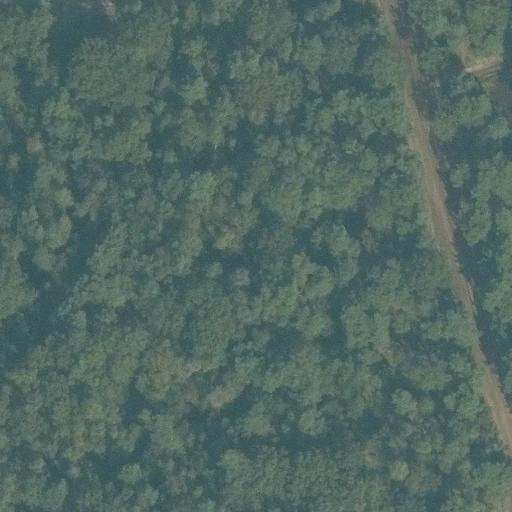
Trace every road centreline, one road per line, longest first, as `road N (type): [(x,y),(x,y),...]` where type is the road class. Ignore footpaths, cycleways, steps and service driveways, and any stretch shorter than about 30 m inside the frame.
road 1 (track): [(511,455),(449,242),(394,0)]
road 2 (track): [(0,11),(146,0)]
